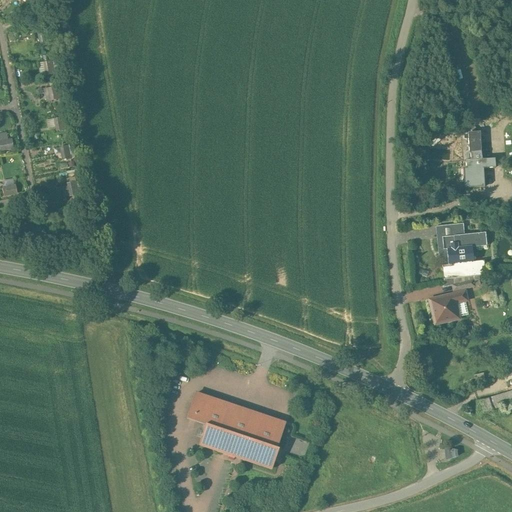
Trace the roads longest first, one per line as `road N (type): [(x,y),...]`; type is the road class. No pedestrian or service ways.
road 1 (secondary): [(0,266),(181,307),(395,388)]
road 2 (residential): [(418,0),(394,85),(391,237),(406,344),(395,388)]
road 3 (unclassified): [(494,441),(458,469),(401,494),(330,511)]
